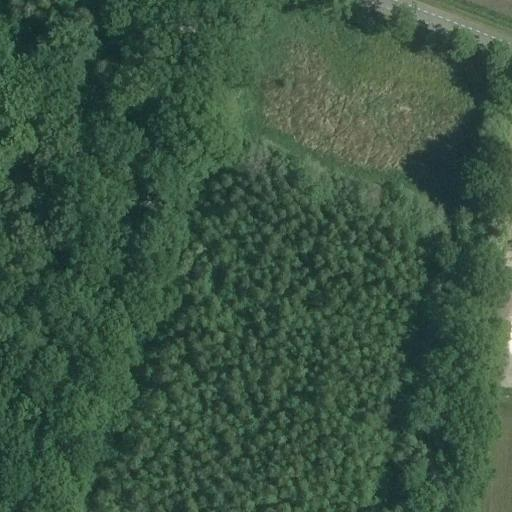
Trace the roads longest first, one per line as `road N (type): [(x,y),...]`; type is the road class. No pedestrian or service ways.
road 1 (track): [(211,0),(24,511)]
road 2 (tertiary): [(376,0),(511,50)]
